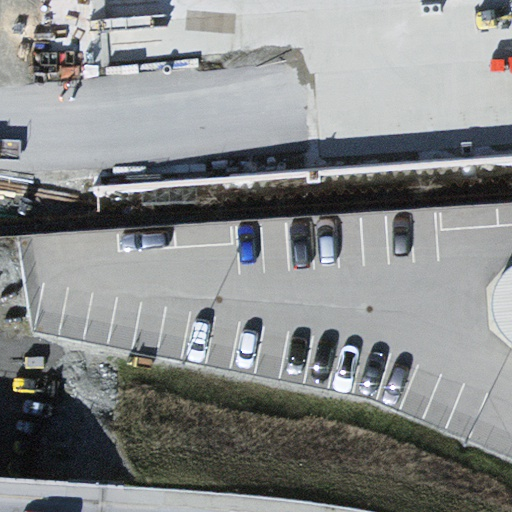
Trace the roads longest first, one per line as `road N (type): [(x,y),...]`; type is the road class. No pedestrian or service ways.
road 1 (motorway): [(0,131),(511,98)]
road 2 (motorway): [(0,50),(511,21)]
